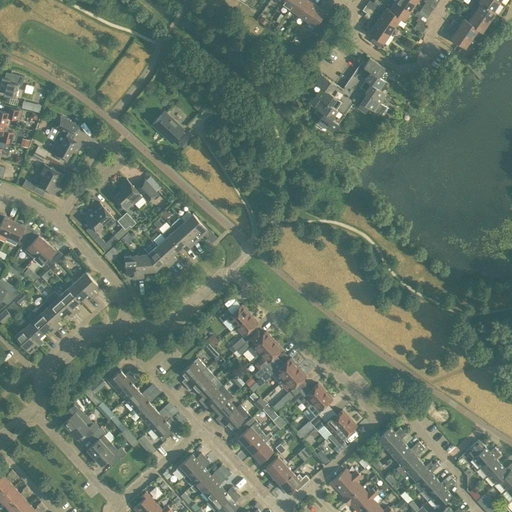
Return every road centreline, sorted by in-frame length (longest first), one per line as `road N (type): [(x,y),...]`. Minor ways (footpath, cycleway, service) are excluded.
road 1 (residential): [(235,275),(376,415)]
road 2 (residential): [(447,0),(420,66),(397,69),(355,42),(351,6),(342,0)]
road 3 (residential): [(376,415),(403,413),(460,474),(460,496),(473,511)]
road 4 (residential): [(56,219),(118,285),(124,327)]
road 5 (residential): [(124,327),(174,319),(219,276),(235,275)]
road 6 (residential): [(115,505),(32,412)]
